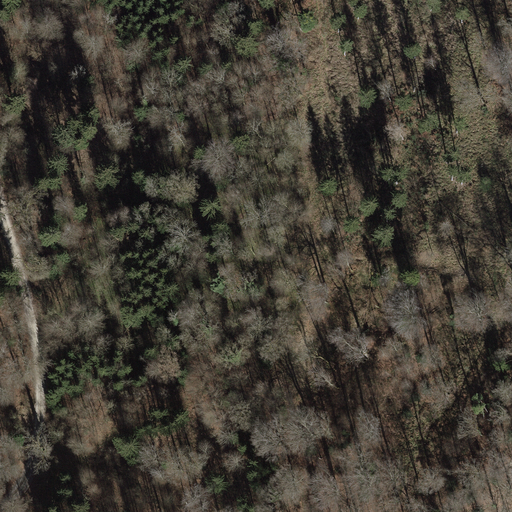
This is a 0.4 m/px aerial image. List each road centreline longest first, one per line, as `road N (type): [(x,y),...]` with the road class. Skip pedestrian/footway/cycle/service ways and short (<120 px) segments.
road 1 (track): [(323,0),(326,158),(296,377)]
road 2 (track): [(0,202),(33,324),(40,408),(34,460),(0,508)]
